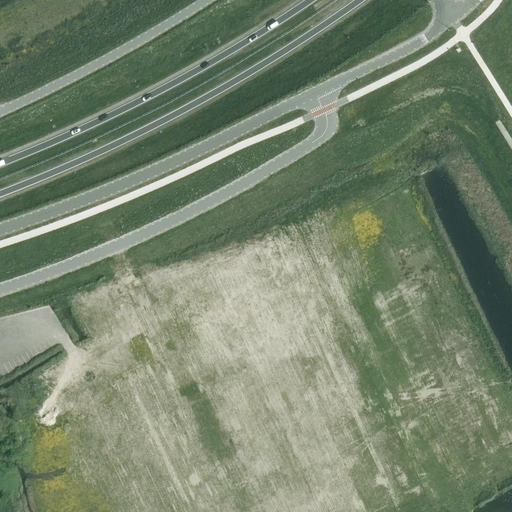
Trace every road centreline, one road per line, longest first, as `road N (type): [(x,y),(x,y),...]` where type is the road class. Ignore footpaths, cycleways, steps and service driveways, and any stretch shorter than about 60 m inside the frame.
road 1 (trunk): [(0,194),(189,107),(359,0)]
road 2 (unclassified): [(0,288),(118,244),(292,153),(325,127),(315,92)]
road 3 (trunk): [(310,0),(157,90),(0,163)]
road 4 (unclassified): [(0,229),(164,165),(315,92)]
road 5 (unclassified): [(204,0),(0,111)]
road 6 (unclassified): [(315,92),(451,17)]
